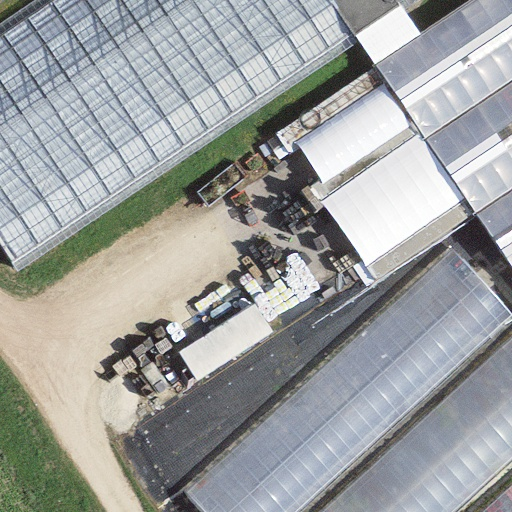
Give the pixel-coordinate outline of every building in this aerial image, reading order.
[(322,0),(0,0),(0,262),(15,284),(359,55),(322,0)] [(511,511),(511,0),(393,0),(423,43),(375,75),(474,224),(371,292),(160,492),(173,511),(511,511)] [(322,0),(359,55),(375,75),(423,43),(393,0),(322,0)] [(474,224),(375,75),(276,142),(371,292),(474,224)] [(198,369),(272,326),(259,304),(185,347),(198,369)]
